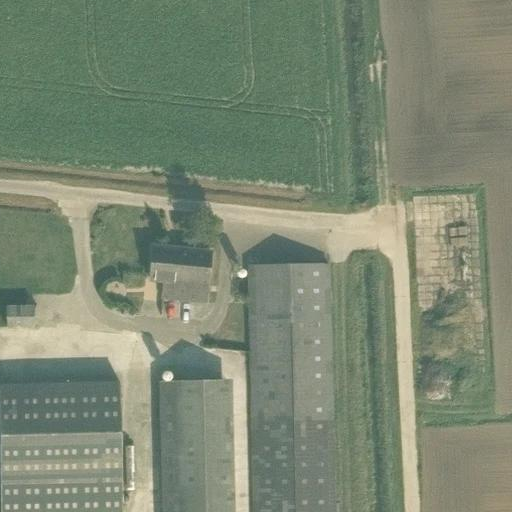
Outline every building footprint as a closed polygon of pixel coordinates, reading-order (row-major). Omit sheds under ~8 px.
[(153,247),(150,281),(163,282),(162,300),(177,301),(182,250),(153,247)] [(177,301),(205,304),(210,253),(182,250),(177,301)] [(333,511),(328,265),(249,267),(254,511),(333,511)] [(6,306),(6,329),(34,329),(34,306),(6,306)] [(234,511),(232,380),(158,381),(160,511),(234,511)] [(122,511),(119,381),(0,384),(0,511),(122,511)]
